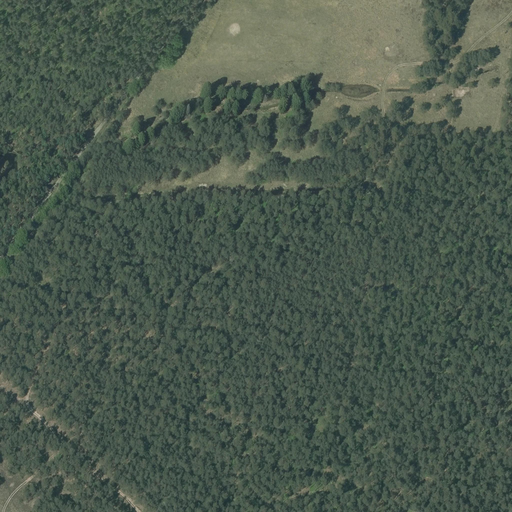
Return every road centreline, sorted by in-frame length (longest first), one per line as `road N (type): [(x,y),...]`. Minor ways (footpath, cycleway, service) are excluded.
road 1 (track): [(142,511),(58,441),(25,396),(108,204),(367,195),(381,186),(398,145)]
road 2 (track): [(398,145),(382,111),(388,74),(461,59),(511,15)]
road 3 (track): [(511,30),(494,127),(398,145)]
